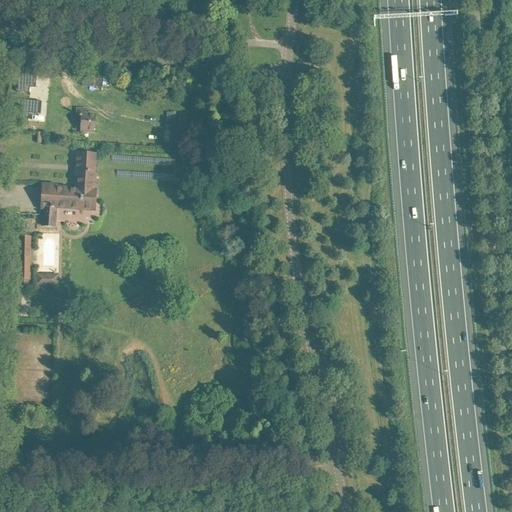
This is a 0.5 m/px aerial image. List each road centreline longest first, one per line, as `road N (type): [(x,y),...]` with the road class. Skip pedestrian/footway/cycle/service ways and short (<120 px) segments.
road 1 (tertiary): [(346,511),(289,204),(295,0)]
road 2 (motorway): [(476,511),(429,0)]
road 3 (motorway): [(399,0),(443,511)]
road 4 (unclassified): [(511,420),(477,0)]
